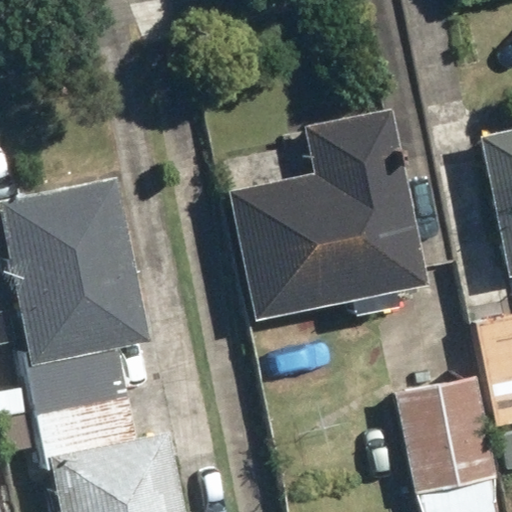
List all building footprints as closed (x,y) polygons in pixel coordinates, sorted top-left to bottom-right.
[(220,191),(246,318),(418,283),(382,109),(295,126),(305,173),(220,191)] [(511,126),(471,135),(499,274),(511,271),(511,126)] [(0,193),(0,248),(23,363),(110,345),(142,339),(109,172),(0,193)] [(511,310),(465,319),(486,423),(511,418),(511,310)] [(110,345),(23,363),(40,453),(128,436),(110,345)] [(386,390),(407,491),(415,511),(485,511),(491,511),(489,474),(468,373),(386,390)] [(40,453),(51,511),(176,511),(160,429),(128,436),(40,453)]
